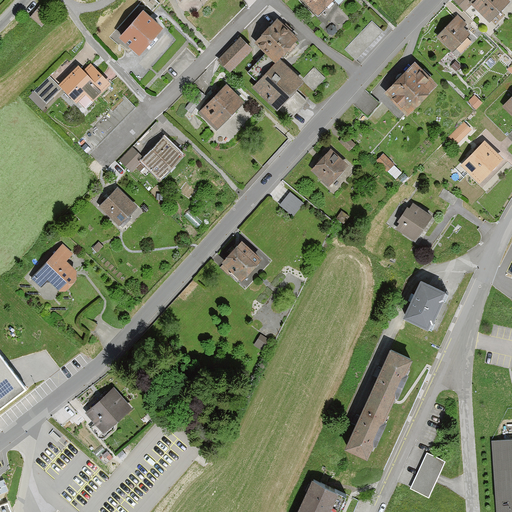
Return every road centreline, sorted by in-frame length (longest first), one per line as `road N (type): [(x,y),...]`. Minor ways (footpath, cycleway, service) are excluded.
road 1 (residential): [(433,0),(99,366),(0,443)]
road 2 (residential): [(261,0),(101,160)]
road 3 (residential): [(457,350),(377,511)]
road 4 (residential): [(473,511),(457,350)]
road 5 (residential): [(457,350),(511,221)]
